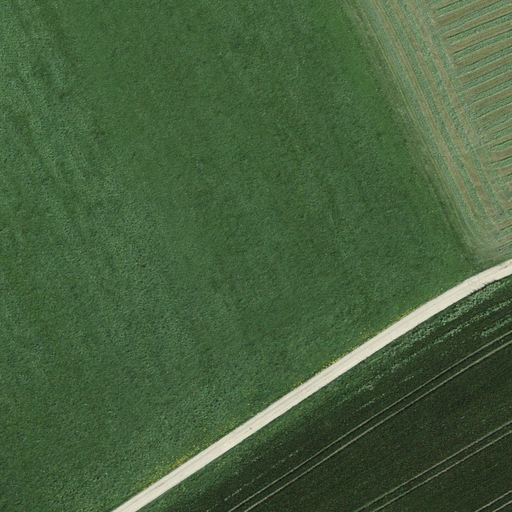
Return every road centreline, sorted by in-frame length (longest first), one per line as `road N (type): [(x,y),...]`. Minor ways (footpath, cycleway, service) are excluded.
road 1 (track): [(125,511),(433,307),(511,266)]
road 2 (track): [(348,0),(484,278)]
